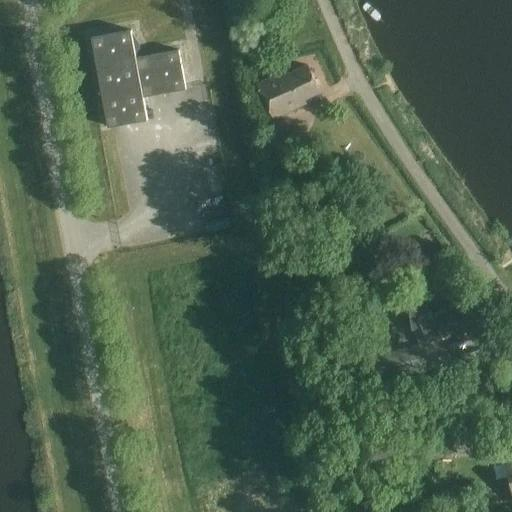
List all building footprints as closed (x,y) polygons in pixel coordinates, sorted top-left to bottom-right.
[(132,30),(95,37),(92,37),(109,127),(148,120),(144,97),(186,89),(179,50),(137,58),(132,30)] [(306,99),(320,92),(307,65),(291,73),(290,70),(260,84),(278,120),(309,105),(306,99)] [(277,152),(298,140),(287,120),(266,132),(277,152)] [(417,295),(407,293),(412,329),(415,328),(417,328),(420,326),(422,325),(430,342),(444,335),(445,337),(477,322),(465,299),(432,315),(431,311),(428,312),(426,302),(424,299),(422,297),(420,296),(417,295)] [(377,379),(437,367),(432,343),(372,355),(377,379)] [(410,453),(406,432),(363,441),(367,462),(410,453)]
